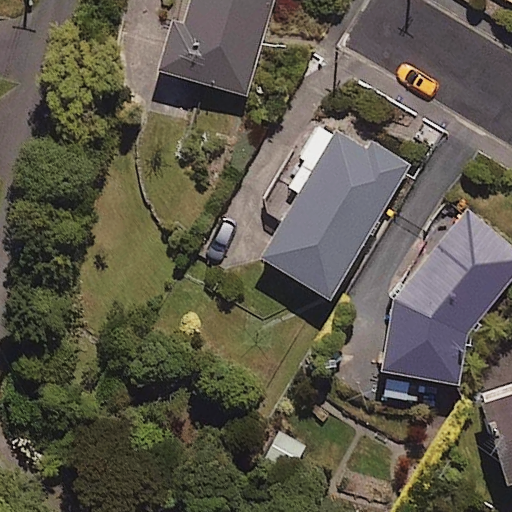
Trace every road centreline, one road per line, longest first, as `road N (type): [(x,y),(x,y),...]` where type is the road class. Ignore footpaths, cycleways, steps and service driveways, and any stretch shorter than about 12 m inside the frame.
road 1 (residential): [(0,287),(60,0)]
road 2 (residential): [(390,25),(511,99)]
